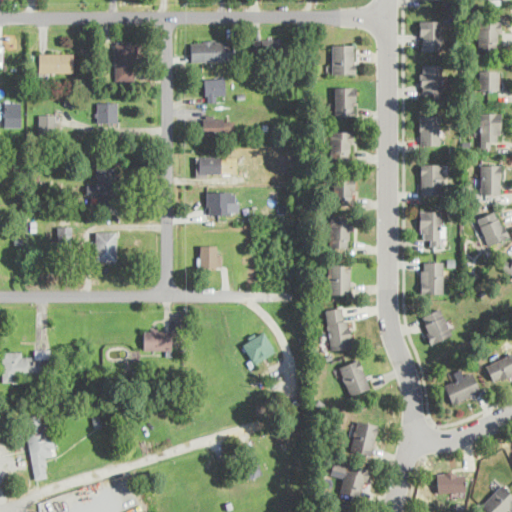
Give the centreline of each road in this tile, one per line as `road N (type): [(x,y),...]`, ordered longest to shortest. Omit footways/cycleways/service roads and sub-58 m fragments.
road 1 (residential): [(387,16),(0,16)]
road 2 (residential): [(410,377),(390,324),(387,0)]
road 3 (residential): [(167,295),(168,17)]
road 4 (residential): [(0,296),(258,296)]
road 5 (residential): [(410,377),(412,441),(392,511)]
